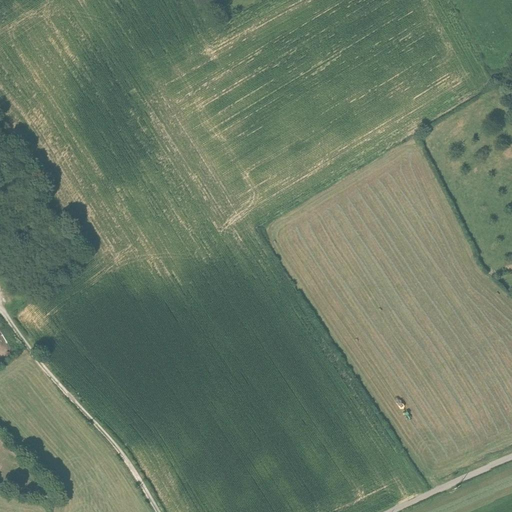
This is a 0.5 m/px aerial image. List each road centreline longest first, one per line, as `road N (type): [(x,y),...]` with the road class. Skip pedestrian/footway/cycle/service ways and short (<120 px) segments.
road 1 (track): [(152,511),(104,439),(0,315)]
road 2 (unclassified): [(391,511),(511,458)]
